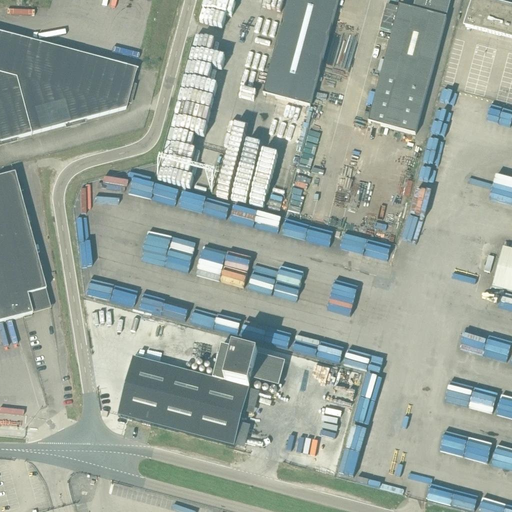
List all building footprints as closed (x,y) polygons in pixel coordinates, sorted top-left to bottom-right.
[(311,108),(339,0),(287,0),(262,95),(311,108)] [(416,136),(451,0),(415,0),(413,10),(399,7),(368,123),(416,136)] [(511,6),(487,0),(472,0),(469,9),(472,9),(471,12),(469,12),(465,27),(511,39),(511,6)] [(0,143),(126,110),(136,70),(0,34),(0,143)] [(413,203),(419,178),(414,177),(417,165),(422,167),(425,154),(389,145),(377,194),(413,203)] [(14,174),(0,178),(0,323),(32,315),(27,296),(45,291),(14,174)] [(356,229),(364,192),(323,183),(321,194),(300,189),(295,215),(356,229)] [(374,197),(366,226),(387,231),(394,202),(374,197)] [(511,293),(511,250),(503,249),(493,288),(511,293)] [(279,388),(285,363),(222,346),(213,380),(134,358),(127,383),(118,417),(235,448),(252,381),(279,388)] [(346,380),(307,370),(284,457),(323,467),(346,380)] [(247,451),(250,441),(241,439),(239,449),(247,451)] [(445,475),(440,498),(457,502),(462,479),(445,475)]
